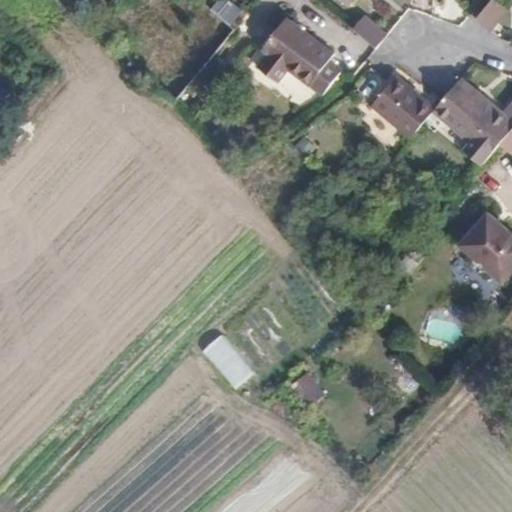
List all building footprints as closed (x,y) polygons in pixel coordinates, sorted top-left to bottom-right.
[(232,24),(242,10),(226,0),(215,0),(209,9),(232,24)] [(503,7),(494,0),(485,0),(472,16),(485,28),(503,7)] [(211,14),(149,82),(173,104),(234,35),(211,14)] [(350,27),(374,47),(385,34),(362,14),(350,27)] [(285,16),(259,49),(265,53),(256,65),(277,81),(286,69),(320,95),(341,69),(327,58),(331,53),(285,16)] [(142,38),(161,59),(173,48),(155,27),(142,38)] [(434,115),(437,111),(399,79),(374,109),(412,141),(434,115)] [(502,144),(511,131),(511,105),(502,117),(461,83),(437,111),(434,115),(470,146),(464,154),(481,168),(502,144)] [(511,131),(502,144),(511,152),(511,131)] [(506,282),(511,274),(511,231),(490,212),(462,244),(475,255),(476,263),(486,271),(493,271),(506,282)]
